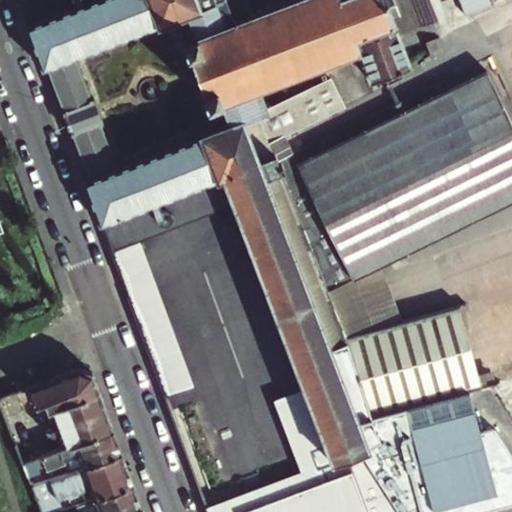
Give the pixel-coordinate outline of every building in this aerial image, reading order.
[(91,0),(19,0),(29,24),(91,0)] [(91,0),(29,24),(28,25),(43,67),(49,65),(65,109),(63,110),(72,133),(74,133),(91,176),(84,179),(101,222),(102,221),(121,273),(129,272),(148,265),(139,239),(134,240),(124,213),(218,177),(224,176),(236,206),(332,459),(317,463),(334,511),(397,511),(358,451),(365,449),(380,435),(372,415),(343,338),(324,288),(511,203),(511,131),(485,73),(301,157),(295,145),(291,147),(273,154),(271,148),(269,149),(264,136),(283,129),(329,112),(317,81),(263,102),(255,80),(353,44),(366,76),(381,71),(385,81),(402,75),(399,67),(409,63),(384,0),(215,0),(214,0),(91,0)] [(459,0),(463,12),(503,0),(459,0)] [(273,154),(291,147),(283,129),(264,136),(269,149),(271,148),(273,154)] [(134,240),(139,239),(236,206),(224,176),(218,177),(124,213),(134,240)] [(195,273),(162,286),(195,376),(228,363),(195,273)] [(129,296),(196,479),(223,469),(157,287),(129,296)] [(478,388),(456,306),(343,338),(372,415),(478,388)] [(47,409),(54,406),(100,390),(93,373),(78,367),(30,384),(39,407),(45,405),(47,409)] [(511,379),(495,384),(511,410),(511,379)] [(38,412),(47,409),(45,405),(39,407),(30,384),(28,385),(38,412)] [(511,511),(511,410),(495,384),(478,388),(372,415),(380,435),(365,449),(358,451),(397,511),(511,511)] [(63,434),(67,445),(114,428),(100,390),(54,406),(59,420),(53,423),(58,436),(63,434)] [(69,472),(123,452),(114,428),(67,445),(22,461),(27,476),(65,462),(69,472)] [(69,472),(50,478),(58,498),(86,488),(83,480),(88,478),(95,497),(134,483),(123,452),(69,472)] [(126,511),(142,506),(134,483),(95,497),(77,504),(79,511),(126,511)]
